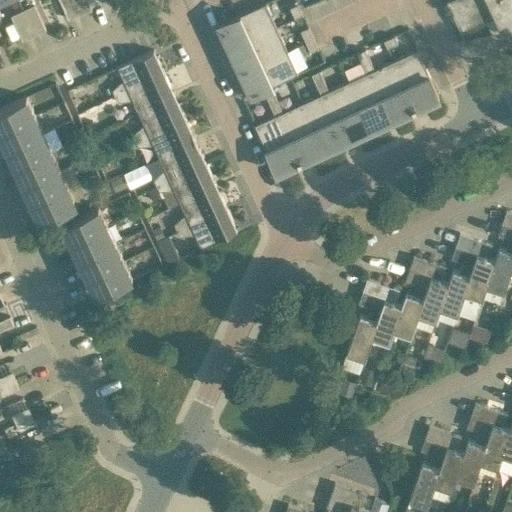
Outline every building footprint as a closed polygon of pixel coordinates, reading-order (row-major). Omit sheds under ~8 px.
[(61,0),(69,17),(81,12),(75,0),(61,0)] [(89,0),(75,0),(81,12),(92,6),(89,0)] [(447,0),(454,15),(486,0),(447,0)] [(504,29),(511,26),(511,13),(505,0),(486,0),(454,15),(462,30),(497,14),(504,29)] [(35,3),(23,8),(35,33),(47,28),(35,3)] [(230,47),(277,25),(267,3),(220,25),(230,47)] [(299,4),(292,7),(297,18),(304,15),(299,4)] [(24,38),(35,33),(23,8),(12,14),(24,38)] [(240,70),(288,48),(277,25),(230,47),(240,70)] [(302,30),(307,41),(315,37),(310,27),(302,30)] [(397,35),(386,40),(389,48),(400,43),(397,35)] [(320,48),(315,37),(307,41),(312,52),(320,48)] [(366,47),(362,49),(358,50),(363,61),(370,57),(366,47)] [(440,94),(437,90),(418,47),(394,58),(416,105),(440,94)] [(116,94),(165,71),(155,48),(118,65),(124,77),(113,88),(116,94)] [(292,75),(299,71),(288,48),(240,70),(251,93),(268,85),(292,75)] [(375,67),(370,57),(363,61),(367,71),(371,69),(375,67)] [(394,58),(375,67),(371,69),(393,116),(416,105),(394,58)] [(320,68),(316,70),(313,71),(317,81),(325,78),(320,68)] [(393,116),(371,69),(367,71),(348,79),(370,127),(393,116)] [(165,71),(116,94),(118,100),(134,98),(139,110),(176,93),(165,71)] [(329,88),(325,78),(317,81),(322,91),(326,90),(329,88)] [(329,88),(326,90),(348,137),(370,127),(348,79),(329,88)] [(274,89),(271,91),(267,93),(272,103),(279,99),(274,89)] [(326,90),(322,91),(303,100),(325,148),(348,137),(326,90)] [(176,93),(139,110),(145,122),(133,133),(136,139),(186,116),(176,93)] [(27,94),(0,106),(0,128),(0,129),(35,112),(27,94)] [(272,103),(276,113),(280,111),(283,109),(279,99),(272,103)] [(303,100),(283,109),(280,111),(302,158),(325,148),(303,100)] [(302,158),(280,111),(276,113),(256,122),(278,170),(302,158)] [(0,129),(8,147),(44,130),(35,112),(0,129)] [(196,138),(186,116),(136,139),(139,145),(154,143),(160,155),(196,138)] [(92,119),(84,124),(82,124),(87,134),(97,130),(92,119)] [(44,130),(8,147),(17,165),(52,148),(44,130)] [(196,138),(160,155),(166,167),(154,177),(157,183),(207,160),(196,138)] [(61,166),(52,148),(17,165),(25,183),(61,166)] [(217,183),(207,160),(157,183),(157,184),(160,190),(175,188),(181,200),(217,183)] [(69,184),(61,166),(25,183),(34,201),(69,184)] [(116,190),(126,185),(121,174),(111,179),(116,190)] [(217,183),(181,200),(186,212),(175,222),(178,228),(227,205),(217,183)] [(77,202),(69,184),(34,201),(42,219),(77,202)] [(154,199),(162,195),(160,190),(157,184),(149,188),(154,199)] [(72,238),(108,222),(99,204),(64,220),(72,238)] [(227,205),(178,228),(181,235),(196,233),(202,245),(238,228),(238,227),(227,205)] [(511,210),(507,209),(503,221),(511,223),(511,210)] [(500,245),(495,258),(496,258),(487,283),(483,296),(500,301),(504,289),(505,289),(511,268),(511,223),(503,221),(498,233),(510,237),(507,247),(500,245)] [(81,257),(116,240),(108,222),(72,238),(81,257)] [(165,234),(160,224),(153,227),(157,237),(165,234)] [(483,296),(487,283),(496,258),(495,258),(489,256),(493,243),(461,231),(456,243),(480,251),(466,290),(483,296)] [(81,257),(89,275),(125,259),(116,240),(81,257)] [(458,311),(466,290),(480,251),(456,243),(452,256),(463,260),(460,270),(453,267),(449,280),(450,280),(441,305),(458,311)] [(168,261),(180,255),(175,244),(163,250),(168,260),(168,261)] [(437,318),(441,305),(450,280),(449,280),(442,278),(447,265),(414,254),(410,266),(433,274),(419,312),(437,318)] [(125,259),(89,275),(98,293),(133,277),(125,259)] [(412,334),(419,312),(433,274),(410,266),(406,278),(417,282),(414,292),(407,290),(403,303),(395,328),(412,334)] [(390,340),(395,328),(403,303),(396,300),(400,287),(368,276),(364,288),(386,296),(373,334),(390,340)] [(366,356),(373,334),(386,296),(364,288),(359,301),(371,305),(367,315),(361,312),(347,350),(366,356)] [(0,329),(15,322),(11,314),(0,319),(0,329)] [(473,322),(470,334),(488,340),(488,338),(491,327),(473,322)] [(453,325),(448,339),(466,345),(469,334),(470,330),(453,325)] [(429,357),(435,343),(429,341),(424,355),(429,357)] [(378,369),(365,364),(359,379),(372,384),(378,369)] [(0,376),(0,384),(0,385),(16,378),(12,370),(0,376)] [(340,391),(352,395),(357,380),(345,376),(344,379),(340,390),(340,391)] [(20,386),(16,378),(0,385),(4,393),(20,386)] [(499,465),(504,452),(511,427),(504,424),(508,412),(476,401),(472,412),(495,420),(483,459),(499,465)] [(13,413),(17,421),(33,414),(29,406),(13,413)] [(476,481),(483,459),(495,420),(472,412),(468,425),(479,429),(476,439),(469,437),(465,450),(457,475),(476,481)] [(36,422),(33,414),(17,421),(21,429),(36,422)] [(449,499),(453,487),(457,475),(465,450),(458,447),(462,434),(430,423),(426,436),(448,444),(436,481),(432,493),(449,499)] [(428,503),(432,493),(436,481),(448,444),(426,436),(422,448),(433,452),(430,462),(423,459),(410,497),(428,503)] [(30,449),(34,457),(49,450),(46,442),(30,449)] [(0,472),(16,466),(7,448),(0,450),(0,472)] [(355,501),(351,511),(369,511),(371,508),(363,505),(368,492),(335,481),(331,492),(355,501)] [(351,511),(355,501),(331,492),(327,505),(338,509),(337,511),(351,511)] [(502,511),(511,511),(511,502),(506,500),(502,511)] [(314,511),(289,503),(285,511),(314,511)]
